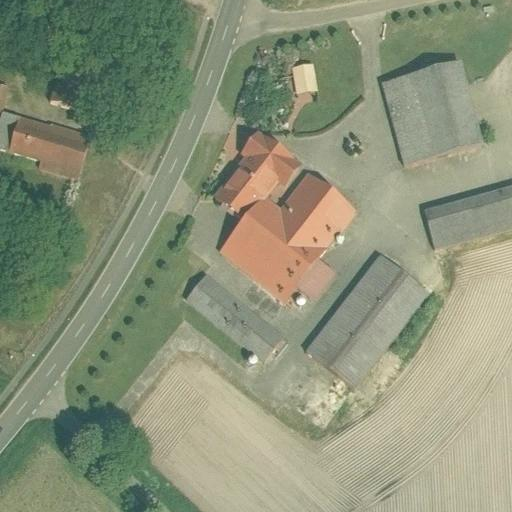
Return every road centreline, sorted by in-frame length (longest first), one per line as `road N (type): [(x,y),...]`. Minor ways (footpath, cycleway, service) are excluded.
road 1 (secondary): [(0,438),(70,348),(156,205),(229,17)]
road 2 (residential): [(434,0),(336,20),(261,24),(229,17)]
road 3 (track): [(152,511),(36,397)]
